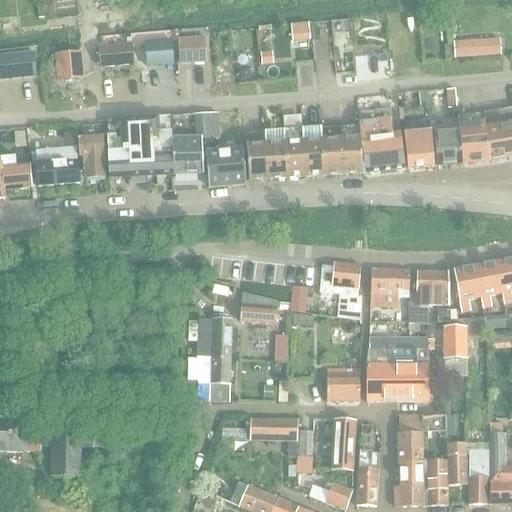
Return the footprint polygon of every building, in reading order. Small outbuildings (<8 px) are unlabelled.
[(179,40),(181,65),(206,63),(204,38),(179,40)] [(499,40),(454,43),(455,58),(499,55),(499,40)] [(171,42),(143,44),(145,68),(173,66),(171,42)] [(99,48),(101,68),(133,66),(132,45),(99,48)] [(34,53),(0,56),(0,80),(36,77),(34,53)] [(55,55),(57,80),(83,78),(81,53),(55,55)] [(269,66),(286,63),(284,53),(268,56),(269,66)] [(511,109),(483,115),(484,128),(487,163),(511,158),(511,109)] [(202,117),(204,139),(209,189),(246,186),(243,151),(214,153),(213,139),(220,139),(218,115),(201,116),(202,117)] [(461,166),(487,163),(484,128),(483,115),(481,115),(455,116),(456,120),(461,166)] [(201,140),(204,139),(202,117),(201,116),(186,117),(170,117),(173,177),(203,174),(201,140)] [(170,117),(106,121),(106,123),(108,180),(173,177),(170,117)] [(407,136),(403,136),(407,171),(433,169),(428,120),(405,122),(407,136)] [(432,130),(431,130),(435,168),(461,166),(456,120),(440,122),(440,129),(432,130)] [(359,124),(360,127),(364,174),(403,172),(400,134),(391,135),(389,121),(359,124)] [(344,176),(364,174),(360,127),(340,128),(344,176)] [(325,177),(344,176),(340,128),(322,129),(325,177)] [(306,179),(325,177),(322,129),(303,131),(306,179)] [(303,131),(284,132),(288,180),(306,179),(303,131)] [(269,181),(288,180),(284,132),(265,133),(269,181)] [(249,183),(269,181),(265,133),(246,135),(249,183)] [(86,180),(106,178),(102,138),(77,140),(78,159),(81,159),(82,166),(84,166),(86,180)] [(50,153),(51,153),(51,149),(45,150),(45,153),(36,153),(38,188),(53,187),(50,153)] [(50,153),(53,187),(79,185),(76,151),(51,153),(50,153)] [(2,164),(4,191),(31,189),(29,165),(16,166),(15,156),(0,157),(0,159),(0,165),(2,164)] [(511,299),(511,293),(511,292),(511,260),(495,263),(501,295),(503,306),(511,303),(511,299)] [(490,297),(501,295),(495,263),(486,265),(474,267),(480,299),(482,310),(492,308),(490,297)] [(319,291),(319,293),(340,295),(338,321),(361,323),(361,309),(361,298),(357,298),(357,294),(360,268),(334,265),(334,267),(322,265),(319,291)] [(468,301),(480,299),(474,267),(463,269),(453,271),(461,314),(470,312),(468,301)] [(399,291),(409,291),(409,273),(371,272),(370,309),(398,309),(399,291)] [(447,308),(446,274),(416,273),(416,294),(409,294),(408,323),(426,324),(426,312),(426,308),(447,308)] [(240,323),(277,325),(277,311),(278,301),(243,293),(240,323)] [(290,312),(303,314),(304,305),(299,304),(291,303),(290,312)] [(293,325),(313,327),(314,317),(294,315),(293,325)] [(199,361),(231,362),(232,323),(200,322),(199,361)] [(443,378),(465,378),(466,330),(443,330),(443,357),(429,356),(429,352),(428,338),(369,338),(368,353),(366,367),(366,404),(430,403),(429,376),(443,376),(443,378)] [(229,403),(231,362),(199,361),(199,385),(209,385),(209,403),(229,403)] [(326,371),(327,404),(359,403),(359,379),(359,370),(326,371)] [(422,450),(422,433),(422,417),(399,418),(399,466),(419,466),(418,450),(422,450)] [(446,433),(445,418),(422,417),(422,433),(446,433)] [(445,418),(446,433),(447,433),(447,445),(448,462),(448,487),(466,487),(466,446),(453,445),(453,436),(455,436),(455,418),(445,418)] [(251,442),(297,442),(297,420),(251,419),(251,442)] [(26,455),(40,455),(41,428),(27,427),(27,421),(0,420),(0,465),(6,465),(6,455),(26,455)] [(332,472),(352,473),(354,423),(335,422),(332,472)] [(491,439),(489,507),(511,507),(511,469),(503,469),(504,436),(502,436),(502,426),(490,426),(491,439)] [(296,459),(312,461),(315,431),(299,430),(298,457),(296,457),(296,459)] [(52,480),(80,481),(81,437),(53,436),(52,480)] [(423,490),(423,485),(422,463),(422,450),(418,450),(419,466),(399,466),(399,489),(399,490),(423,490)] [(469,507),(488,507),(488,451),(469,450),(469,507)] [(356,507),(376,508),(378,471),(379,453),(371,453),(371,451),(359,451),(356,507)] [(311,475),(312,461),(296,459),(295,473),(311,475)] [(426,485),(423,485),(423,490),(423,509),(426,508),(447,508),(446,485),(446,462),(426,462),(426,485)] [(248,511),(304,511),(253,490),(254,488),(248,485),(239,508),(248,511)] [(312,486),(308,497),(314,499),(325,504),(345,511),(347,507),(352,492),(333,485),(330,493),(312,486)] [(399,490),(399,489),(394,489),(394,509),(423,509),(423,490),(399,490)] [(197,501),(211,507),(215,497),(201,491),(197,501)]
